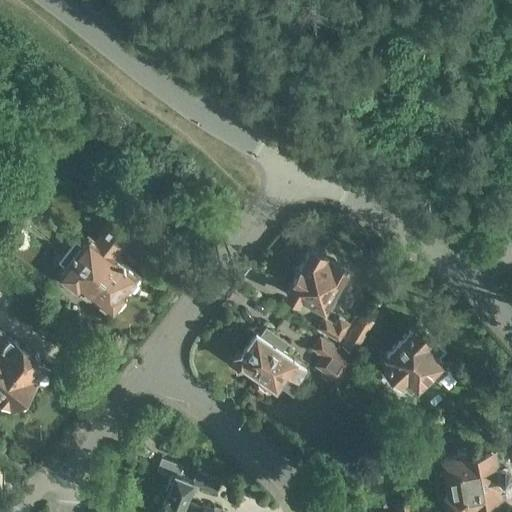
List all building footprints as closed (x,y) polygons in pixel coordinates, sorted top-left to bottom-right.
[(29,152),(38,159),(47,147),(39,140),(29,152)] [(92,296),(110,310),(114,305),(118,306),(123,299),(122,295),(127,288),(131,289),(137,282),(135,278),(139,273),(115,255),(137,225),(117,209),(99,231),(101,233),(96,240),(91,236),(86,236),(61,269),(61,274),(80,288),(80,287),(82,289),(81,293),(88,298),(92,296)] [(302,296),(324,308),(348,265),(312,245),(287,289),(301,298),(302,296)] [(356,321),(342,344),(355,352),(373,321),(373,320),(361,312),(356,321)] [(339,315),(335,321),(324,315),(318,327),(339,339),(350,321),(339,315)] [(387,357),(381,364),(399,383),(400,382),(410,392),(411,390),(443,359),(425,341),(433,333),(423,322),(421,321),(419,319),(417,321),(416,322),(384,354),(387,357)] [(242,351),(236,352),(238,362),(244,361),(261,373),(258,377),(259,382),(265,386),(271,386),(274,381),(276,383),(286,369),(298,377),(306,365),(282,348),(288,340),(265,324),(260,332),(256,330),(242,351)] [(0,401),(4,405),(13,404),(46,363),(0,326),(0,401)] [(315,363),(338,379),(353,357),(320,335),(312,346),(322,353),(315,363)] [(446,509),(453,508),(453,511),(470,511),(469,505),(482,502),(483,511),(498,511),(501,511),(499,499),(510,497),(506,478),(507,478),(510,473),(509,467),(505,464),(503,456),(497,457),(495,448),(469,453),(468,448),(457,450),(458,455),(441,458),(447,489),(442,490),(446,509)] [(187,511),(181,509),(185,499),(193,481),(217,491),(221,479),(197,469),(194,478),(180,472),(183,464),(162,456),(157,469),(171,474),(167,485),(164,484),(156,502),(161,504),(158,511),(187,511)] [(224,511),(203,503),(200,511),(183,504),(185,499),(181,509),(187,511),(224,511)] [(404,511),(403,501),(390,503),(392,511),(384,511),(404,511)]
